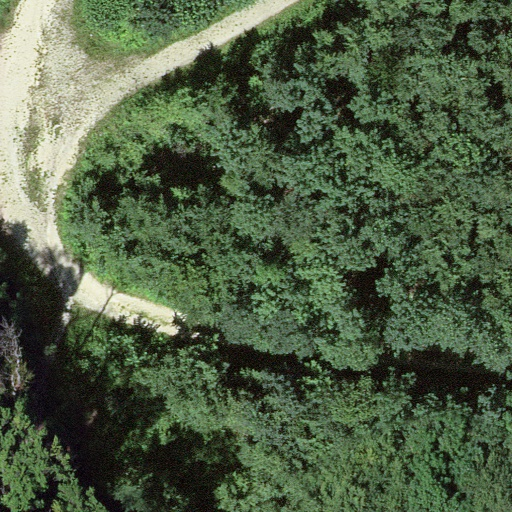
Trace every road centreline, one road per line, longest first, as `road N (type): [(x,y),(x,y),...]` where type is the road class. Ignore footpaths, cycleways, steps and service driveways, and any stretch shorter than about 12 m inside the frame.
road 1 (track): [(67,290),(307,334),(511,359)]
road 2 (track): [(269,0),(35,145),(0,196)]
